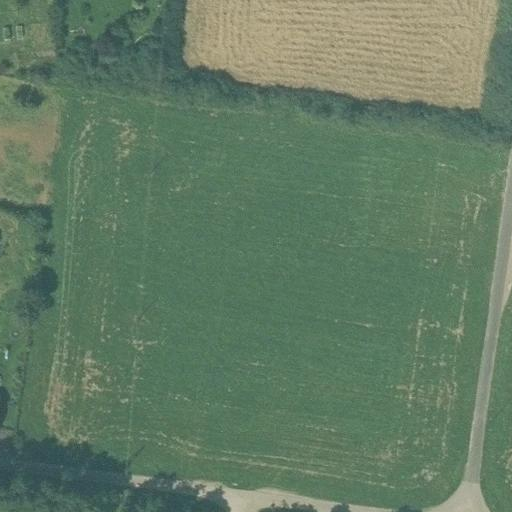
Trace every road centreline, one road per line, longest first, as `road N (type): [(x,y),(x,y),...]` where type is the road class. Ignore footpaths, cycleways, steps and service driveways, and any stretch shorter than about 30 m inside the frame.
road 1 (unclassified): [(465,511),(511,174)]
road 2 (unclassified): [(0,467),(314,511)]
